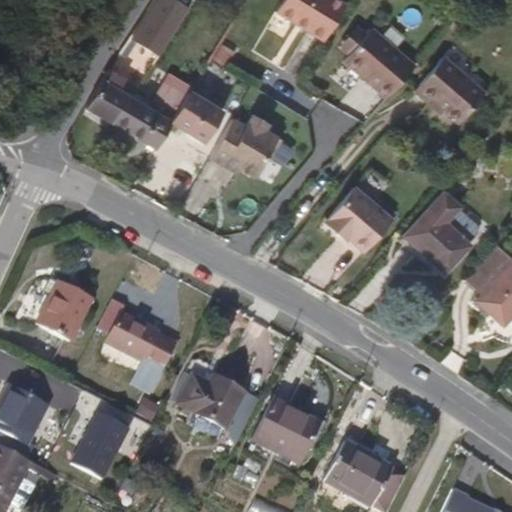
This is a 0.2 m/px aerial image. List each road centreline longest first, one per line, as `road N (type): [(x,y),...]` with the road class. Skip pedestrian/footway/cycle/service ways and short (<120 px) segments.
road 1 (residential): [(37,166),(249,279),(511,450)]
road 2 (residential): [(37,166),(136,0)]
